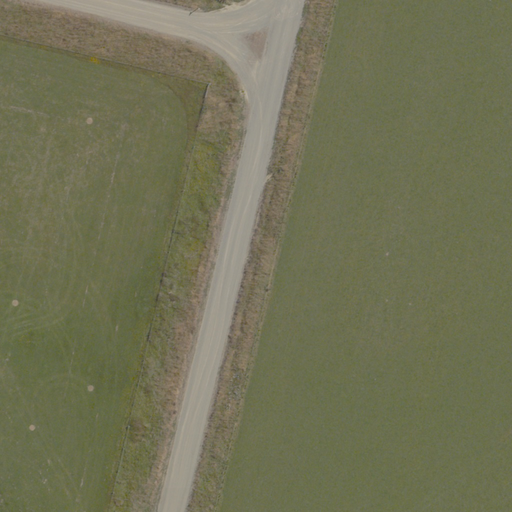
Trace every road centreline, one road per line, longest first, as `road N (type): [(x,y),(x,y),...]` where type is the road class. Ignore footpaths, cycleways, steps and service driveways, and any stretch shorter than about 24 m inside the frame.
road 1 (unclassified): [(172,511),(281,46)]
road 2 (residential): [(82,0),(281,46)]
